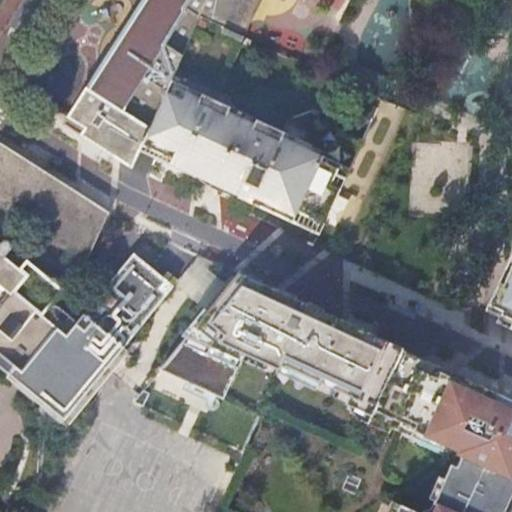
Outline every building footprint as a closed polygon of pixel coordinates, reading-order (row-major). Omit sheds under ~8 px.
[(145,0),(67,117),(85,129),(80,136),(131,169),(140,149),(144,141),(172,82),(210,20),(246,36),(264,0),(145,0)] [(212,100),(172,82),(144,141),(167,150),(165,154),(191,166),(202,161),(204,158),(227,168),(225,171),(237,176),(233,184),(237,194),(319,232),(325,220),(363,139),(338,127),(333,113),(322,116),(318,106),(289,115),(283,128),(228,107),(228,97),(219,96),(212,100)] [(85,129),(67,117),(62,124),(80,136),(85,129)] [(144,141),(140,149),(237,194),(233,184),(237,176),(225,171),(227,168),(204,158),(202,161),(191,166),(165,154),(167,150),(144,141)] [(0,142),(0,205),(87,262),(110,212),(0,142)] [(174,286),(143,259),(94,318),(75,341),(57,326),(68,313),(59,305),(51,305),(65,289),(28,258),(20,266),(6,255),(16,243),(7,235),(2,240),(0,238),(0,367),(9,374),(5,378),(67,428),(130,352),(124,347),(126,344),(174,286)] [(484,309),(498,316),(496,319),(510,325),(507,332),(511,334),(511,258),(509,257),(484,309)] [(398,359),(402,350),(403,348),(239,272),(160,369),(225,399),(242,361),(276,376),(280,370),(348,402),(358,415),(369,421),(368,423),(389,433),(391,426),(418,368),(398,359)] [(510,325),(496,319),(498,316),(484,309),(482,314),(494,321),(493,326),(507,332),(510,325)] [(428,362),(402,350),(398,359),(418,368),(391,426),(398,429),(428,362)] [(504,511),(511,496),(511,411),(508,420),(495,413),(502,396),(428,362),(398,429),(457,456),(461,461),(457,469),(452,467),(434,505),(439,507),(436,511),(414,511),(398,505),(395,511),(504,511)] [(508,420),(511,411),(511,400),(502,396),(495,413),(508,420)]
